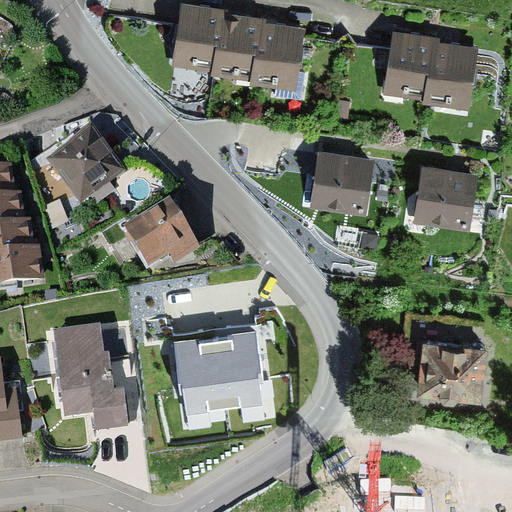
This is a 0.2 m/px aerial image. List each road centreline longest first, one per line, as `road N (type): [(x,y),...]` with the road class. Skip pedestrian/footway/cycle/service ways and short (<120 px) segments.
road 1 (unclassified): [(57,0),(338,324),(345,371),(308,434),(193,511)]
road 2 (residential): [(130,511),(84,493),(0,494)]
